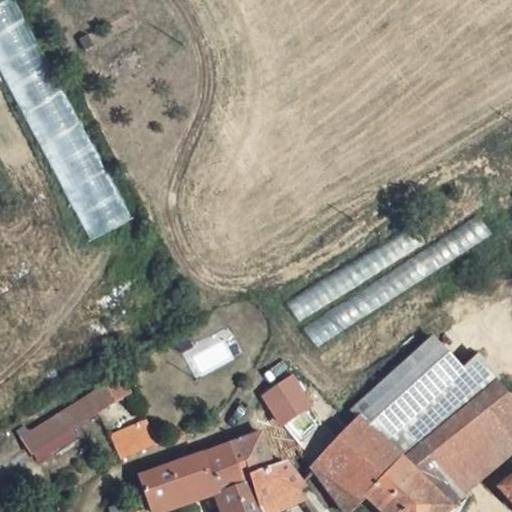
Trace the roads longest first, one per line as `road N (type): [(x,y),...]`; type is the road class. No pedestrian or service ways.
road 1 (track): [(181,0),(215,74),(202,126),(177,172),(171,214),(184,256),(221,294),(329,378),(359,379),(396,359),(439,319),(483,312),(511,330)]
road 2 (track): [(511,139),(357,231)]
road 3 (track): [(0,378),(106,255)]
